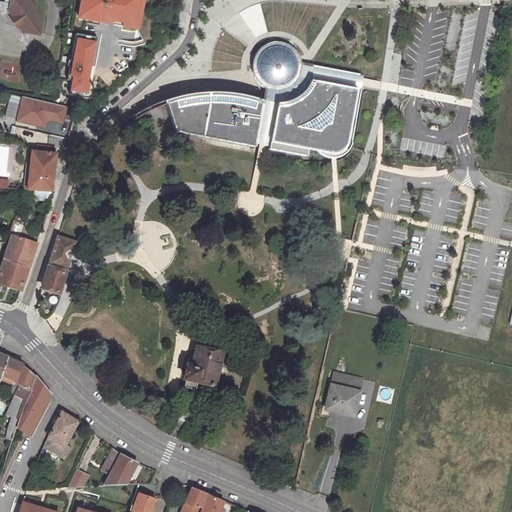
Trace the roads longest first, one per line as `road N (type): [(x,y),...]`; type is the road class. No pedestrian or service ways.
road 1 (residential): [(16,326),(85,137),(189,38),(196,0)]
road 2 (secondary): [(16,326),(78,394),(130,435),(299,511)]
